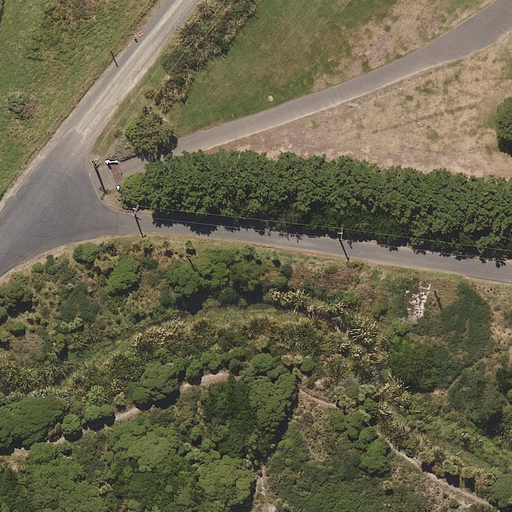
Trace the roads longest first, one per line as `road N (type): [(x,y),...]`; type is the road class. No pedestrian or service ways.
road 1 (unclassified): [(511,274),(152,223),(56,225)]
road 2 (unclassified): [(56,225),(54,186),(66,149),(185,0)]
